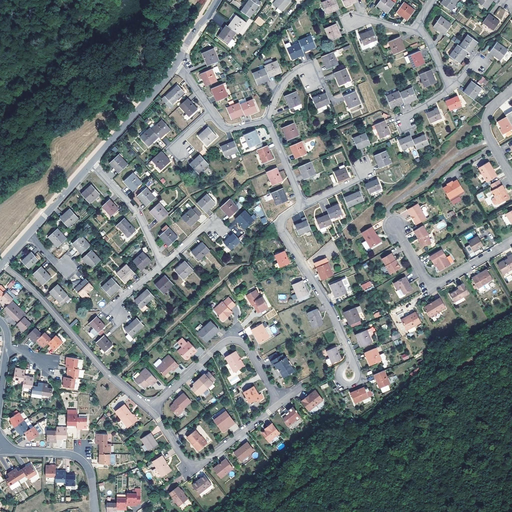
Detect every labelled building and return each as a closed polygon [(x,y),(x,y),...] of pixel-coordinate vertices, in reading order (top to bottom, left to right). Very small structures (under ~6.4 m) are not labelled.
[(249,0),(241,11),(250,17),(259,5),(251,0),(249,0)] [(290,0),(277,0),(274,4),(282,11),(290,0)] [(331,10),(338,7),(334,0),(329,0),(321,4),(326,15),(332,13),(331,10)] [(383,8),(389,12),(395,4),(388,0),(380,0),(377,6),(382,10),(383,8)] [(451,11),(458,0),(443,0),(441,3),(451,11)] [(478,0),(477,2),(487,9),(490,4),(488,2),(490,0),(478,0)] [(404,3),(397,13),(401,16),(402,15),(408,19),(414,11),(404,3)] [(503,22),(509,14),(500,6),(494,14),(503,22)] [(236,32),(238,34),(246,22),(236,15),(232,20),(234,21),(230,28),(236,32)] [(489,15),(483,23),(493,30),(499,22),(489,15)] [(258,16),(254,22),(261,27),(265,21),(258,16)] [(444,35),(451,25),(440,17),(433,27),(444,35)] [(325,29),(330,41),(339,37),(336,30),(338,29),(336,24),(325,29)] [(228,43),(236,32),(230,28),(228,26),(226,25),(218,36),(228,43)] [(363,46),(376,40),(372,30),(359,36),(363,46)] [(465,51),(467,53),(472,47),(473,48),(477,42),(467,35),(459,46),(465,51)] [(299,44),(303,53),(310,50),(309,47),(315,45),(311,36),(298,41),(299,44)] [(451,41),(458,44),(460,40),(453,36),(451,41)] [(388,43),(393,55),(405,50),(402,45),(400,45),(397,39),(388,43)] [(497,42),(490,52),(500,60),(508,50),(497,42)] [(303,53),(299,44),(287,49),(292,60),(297,58),(296,56),(303,53)] [(461,57),(465,51),(459,46),(457,45),(449,56),(459,63),(463,59),(461,57)] [(207,66),(219,61),(213,48),(202,53),(207,66)] [(410,63),(413,69),(425,64),(419,52),(404,58),(407,64),(410,63)] [(338,65),(333,53),(322,58),(324,64),(326,63),(329,70),(338,65)] [(264,67),(265,69),(269,79),(276,76),(275,74),(281,71),(277,62),(264,67)] [(212,69),(200,74),(203,80),(205,79),(208,86),(217,82),(212,69)] [(262,82),(269,79),(265,69),(253,75),(258,86),(263,84),(262,82)] [(346,69),(334,74),(337,80),(339,79),(342,86),(351,82),(346,69)] [(430,71),(419,76),(424,88),(435,83),(430,71)] [(463,94),(474,101),(482,90),(472,83),(463,94)] [(177,84),(164,96),(171,104),(184,92),(177,84)] [(228,97),(223,84),(211,89),(217,101),(228,97)] [(403,103),(404,105),(408,104),(417,100),(412,89),(399,94),(402,100),(403,103)] [(395,103),(402,100),(399,94),(398,92),(385,97),(390,108),(396,106),(395,103)] [(296,93),(284,98),(287,104),(289,103),(292,109),(301,105),(296,93)] [(355,93),(345,97),(348,103),(346,104),(349,110),(360,105),(355,93)] [(330,104),(327,98),(325,94),(312,100),(317,110),(330,104)] [(457,96),(444,101),(448,110),(461,105),(457,96)] [(197,109),(187,98),(179,106),(189,117),(197,109)] [(244,114),(251,111),(252,113),(258,110),(253,99),(240,104),(243,112),(244,114)] [(240,104),(239,102),(226,107),(231,119),(237,117),(236,115),(243,112),(240,104)] [(425,114),(429,123),(441,118),(437,109),(425,114)] [(502,129),(505,134),(511,129),(511,111),(508,113),(509,115),(507,117),(498,122),(502,129)] [(164,132),(165,133),(170,129),(161,120),(151,129),(158,137),(164,132)] [(385,120),(375,125),(381,139),(391,134),(385,120)] [(294,124),(291,124),(282,128),(284,133),(287,132),(290,139),(299,135),(297,130),(294,124)] [(151,129),(149,128),(139,137),(148,146),(158,137),(151,129)] [(202,132),(198,136),(206,145),(216,136),(209,129),(204,134),(202,132)] [(256,130),(244,135),(250,148),(259,143),(256,136),(258,136),(256,130)] [(358,150),(371,144),(366,133),(353,138),(358,150)] [(414,146),(416,150),(429,145),(425,135),(412,141),(414,146)] [(402,151),(414,146),(412,141),(410,136),(398,141),(402,151)] [(165,137),(163,139),(168,145),(171,143),(165,137)] [(239,151),(234,141),(221,147),(225,157),(239,151)] [(292,152),(295,151),(298,158),(307,154),(302,141),(290,146),(292,152)] [(273,159),(267,145),(257,149),(263,163),(273,159)] [(386,151),(375,156),(378,162),(380,161),(383,167),(392,163),(386,151)] [(170,161),(160,152),(151,160),(160,170),(170,161)] [(114,167),(115,166),(120,171),(128,165),(119,154),(110,163),(114,167)] [(195,159),(196,161),(191,166),(198,173),(208,164),(202,157),(199,155),(195,159)] [(301,172),(304,171),(307,178),(316,174),(311,162),(299,167),(301,172)] [(483,175),(482,176),(486,184),(496,178),(497,176),(495,173),(493,173),(492,172),(493,170),(489,163),(479,168),(483,175)] [(339,170),(333,172),(337,182),(350,177),(346,167),(339,170)] [(282,181),(276,168),(267,172),(273,185),(282,181)] [(142,183),(133,173),(124,181),(133,191),(142,183)] [(365,186),(369,195),(377,192),(382,189),(379,183),(377,180),(365,186)] [(449,186),(443,189),(450,199),(464,191),(458,180),(453,183),(449,186)] [(495,191),(492,193),(493,194),(491,195),(492,197),(494,196),(495,198),(493,200),(492,202),(495,205),(497,206),(501,204),(509,200),(509,197),(508,195),(506,195),(504,192),(505,191),(503,186),(502,187),(500,183),(493,187),(495,191)] [(86,190),(87,192),(81,197),(88,204),(99,195),(91,187),(90,186),(86,190)] [(141,201),(143,199),(148,205),(155,198),(146,187),(137,196),(141,201)] [(287,201),(284,195),(286,194),(283,188),(272,193),(277,205),(287,201)] [(360,191),(344,198),(348,208),(364,201),(360,191)] [(479,201),(485,198),(482,192),(476,195),(479,201)] [(215,203),(207,194),(197,203),(204,210),(209,205),(211,207),(215,203)] [(238,208),(229,199),(220,207),(229,217),(238,208)] [(118,210),(109,200),(101,207),(110,217),(118,210)] [(153,217),(155,215),(160,220),(168,214),(158,203),(149,212),(153,217)] [(328,214),(330,219),(334,217),(335,219),(338,217),(339,220),(344,217),(343,213),(338,204),(326,209),(328,214)] [(418,204),(408,210),(412,217),(413,217),(415,219),(413,220),(417,225),(427,219),(418,204)] [(193,221),(198,215),(199,216),(202,213),(195,205),(181,217),(190,226),(194,222),(193,221)] [(65,216),(60,221),(67,228),(77,219),(68,210),(64,214),(65,216)] [(242,222),(240,224),(244,229),(253,220),(244,210),(237,217),(242,222)] [(320,229),(332,224),(330,219),(328,214),(316,220),(320,229)] [(135,231),(124,219),(116,226),(128,239),(135,231)] [(433,226),(437,232),(448,225),(444,219),(433,226)] [(298,235),(311,230),(307,221),(294,226),(298,235)] [(429,236),(424,226),(414,232),(418,238),(419,238),(420,241),(419,242),(421,247),(423,248),(432,246),(429,236)] [(168,227),(159,236),(168,246),(180,235),(175,230),(172,232),(168,227)] [(370,249),(379,244),(380,243),(376,236),(372,228),(362,234),(370,249)] [(51,243),(52,241),(58,247),(65,240),(56,230),(47,239),(51,243)] [(240,241),(233,233),(223,243),(230,250),(240,241)] [(489,243),(484,235),(474,240),(480,250),(484,248),(483,246),(489,243)] [(76,250),(77,248),(82,253),(90,247),(80,237),(71,245),(76,250)] [(210,250),(202,242),(191,252),(199,260),(210,250)] [(471,257),(475,255),(469,245),(465,247),(471,257)] [(430,257),(435,265),(437,264),(438,267),(441,272),(452,266),(442,250),(430,257)] [(83,258),(87,263),(86,265),(90,270),(99,261),(90,251),(83,258)] [(285,251),(275,255),(281,267),(290,263),(285,251)] [(31,253),(21,262),(28,270),(38,260),(31,253)] [(142,253),(132,262),(141,271),(151,262),(142,253)] [(219,270),(222,266),(209,253),(205,257),(219,270)] [(391,275),(401,269),(397,263),(395,263),(395,262),(396,261),(392,254),(382,260),(386,266),(385,267),(391,275)] [(510,271),(511,274),(511,273),(511,258),(509,260),(510,262),(506,264),(506,263),(501,266),(500,268),(504,275),(510,271)] [(322,272),(325,279),(334,275),(329,262),(317,267),(319,273),(322,272)] [(181,267),(179,266),(175,270),(183,279),(193,270),(186,263),(181,267)] [(134,274),(126,265),(116,274),(124,284),(134,274)] [(51,278),(40,267),(32,274),(43,285),(51,278)] [(50,267),(46,271),(52,277),(57,273),(50,267)] [(489,273),(482,276),(483,278),(480,279),(479,278),(476,280),(474,282),(479,291),(484,288),(485,289),(495,284),(489,273)] [(161,282),(160,281),(155,285),(163,294),(173,285),(166,277),(161,282)] [(112,291),(117,286),(110,278),(100,288),(109,297),(113,293),(112,291)] [(342,279),(330,285),(333,290),(335,289),(338,296),(348,292),(345,286),(349,284),(346,278),(342,279)] [(405,295),(413,290),(411,287),(409,288),(408,286),(410,285),(405,278),(394,285),(398,292),(397,293),(400,299),(401,299),(405,297),(405,295)] [(92,288),(85,280),(74,290),(82,298),(92,288)] [(303,281),(293,285),(299,298),(309,294),(303,281)] [(67,296),(57,285),(49,292),(59,303),(67,296)] [(455,304),(470,295),(464,285),(458,288),(459,290),(450,295),(455,304)] [(153,298),(146,290),(134,302),(141,310),(153,298)] [(252,290),(243,297),(249,304),(250,303),(252,302),(259,311),(266,306),(259,296),(258,297),(252,290)] [(13,301),(5,294),(4,295),(0,299),(0,303),(1,305),(0,306),(4,309),(11,302),(13,301)] [(222,321),(224,320),(230,314),(229,313),(230,311),(229,310),(235,305),(228,297),(222,302),(221,301),(216,306),(217,308),(214,311),(218,315),(218,317),(221,321),(222,321)] [(431,307),(425,310),(431,320),(447,311),(441,301),(433,305),(434,306),(431,308),(431,307)] [(18,309),(11,302),(4,309),(3,310),(6,313),(6,314),(9,318),(18,309)] [(257,313),(259,311),(252,302),(250,303),(257,313)] [(356,308),(345,313),(350,325),(361,320),(356,308)] [(18,309),(9,318),(13,321),(14,320),(17,324),(23,318),(25,316),(18,309)] [(317,309),(308,312),(315,328),(324,324),(317,309)] [(416,314),(409,318),(410,319),(403,323),(408,332),(422,324),(416,314)] [(95,317),(88,323),(97,334),(104,327),(95,317)] [(31,325),(23,318),(17,324),(16,326),(19,329),(19,330),(22,334),(31,325)] [(72,327),(78,321),(76,319),(70,325),(72,327)] [(130,338),(143,327),(136,319),(123,330),(130,338)] [(210,322),(198,333),(205,341),(211,335),(212,336),(218,331),(210,322)] [(270,336),(261,323),(251,330),(256,336),(257,335),(258,338),(257,339),(260,343),(270,336)] [(42,336),(35,329),(27,336),(30,340),(30,341),(33,345),(37,341),(42,336)] [(368,330),(356,335),(359,340),(361,339),(364,346),(373,342),(370,336),(368,331),(368,330)] [(51,341),(44,334),(42,336),(37,341),(40,345),(39,346),(43,349),(47,344),(51,341)] [(111,346),(102,336),(95,343),(104,353),(111,346)] [(62,344),(55,337),(51,341),(47,344),(52,349),(51,349),(53,352),(62,344)] [(186,359),(187,358),(189,356),(189,355),(192,353),(192,354),(196,350),(188,341),(181,347),(177,350),(185,359),(186,359)] [(337,347),(328,351),(333,363),(342,359),(337,347)] [(377,348),(368,352),(370,358),(368,359),(371,365),(382,360),(380,355),(377,348)] [(232,353),(222,361),(233,375),(242,367),(232,353)] [(275,353),(268,358),(272,365),(274,364),(277,368),(278,368),(283,377),(288,374),(287,373),(293,369),(286,357),(283,359),(281,355),(278,357),(275,353)] [(161,363),(156,368),(163,375),(170,369),(172,371),(178,366),(169,355),(162,361),(161,363)] [(77,360),(77,359),(65,358),(64,363),(66,363),(65,368),(66,368),(76,370),(78,370),(80,370),(82,361),(77,360)] [(76,370),(66,368),(66,373),(67,374),(66,379),(74,380),(77,380),(78,370),(76,370)] [(141,375),(135,380),(138,384),(139,383),(145,390),(150,385),(151,386),(157,381),(146,368),(140,374),(141,375)] [(23,377),(23,372),(19,371),(19,370),(14,369),(13,380),(22,382),(23,377)] [(385,370),(374,375),(380,389),(391,384),(385,370)] [(205,374),(200,379),(193,385),(194,386),(191,389),(197,396),(200,394),(201,394),(206,390),(213,384),(213,382),(216,380),(209,372),(206,375),(205,374)] [(31,387),(32,380),(28,379),(28,378),(23,377),(22,382),(21,389),(31,390),(31,387)] [(73,389),(74,380),(66,379),(62,378),(62,383),(63,383),(63,388),(73,389)] [(40,396),(42,386),(37,385),(37,388),(31,387),(31,390),(30,395),(40,396)] [(42,386),(40,396),(51,398),(52,390),(47,389),(47,387),(42,386)] [(253,386),(244,393),(252,403),(257,399),(258,401),(264,397),(261,393),(260,394),(253,386)] [(364,387),(351,393),(355,403),(369,397),(364,387)] [(309,395),(301,401),(308,411),(322,400),(316,392),(310,396),(309,395)] [(183,394),(175,401),(177,403),(175,405),(174,405),(171,407),(170,410),(177,417),(183,411),(182,410),(190,402),(183,394)] [(123,405),(114,411),(126,427),(136,420),(136,418),(133,415),(131,414),(130,415),(128,412),(129,412),(123,405)] [(300,418),(293,408),(288,412),(286,410),(284,412),(285,414),(281,417),(283,419),(283,420),(285,425),(286,425),(288,427),(300,418)] [(223,432),(228,428),(233,424),(224,412),(221,415),(213,421),(222,432),(223,432)] [(13,428),(23,422),(17,413),(12,417),(8,419),(11,424),(10,424),(13,428)] [(76,419),(76,416),(66,415),(66,426),(71,426),(71,427),(73,427),(76,427),(76,419)] [(78,419),(76,419),(76,427),(76,430),(81,431),(81,429),(86,430),(86,419),(85,419),(85,416),(78,416),(78,419)] [(28,430),(23,422),(13,428),(16,433),(17,432),(19,436),(24,433),(28,430)] [(272,424),(267,427),(268,428),(265,430),(261,433),(268,442),(279,434),(272,424)] [(42,433),(36,425),(28,430),(24,433),(25,436),(23,438),(25,441),(26,440),(28,442),(35,438),(42,433)] [(66,440),(66,429),(56,429),(56,432),(56,441),(61,441),(61,440),(66,440)] [(194,430),(186,437),(191,444),(192,443),(194,445),(193,447),(197,451),(206,443),(201,436),(200,437),(194,430)] [(56,441),(56,432),(46,432),(46,442),(50,442),(50,444),(56,444),(56,441)] [(105,444),(105,434),(94,434),(94,438),(93,439),(93,444),(96,444),(105,444)] [(148,434),(139,441),(148,452),(157,445),(148,434)] [(240,461),(246,457),(253,451),(247,442),(240,447),(233,453),(240,461)] [(98,454),(108,454),(108,444),(105,444),(96,444),(96,449),(98,449),(98,454)] [(108,464),(108,454),(98,454),(97,459),(96,459),(96,464),(98,464),(108,464)] [(162,456),(153,463),(164,477),(173,470),(162,456)] [(218,464),(213,469),(217,473),(219,471),(223,476),(233,468),(225,459),(221,463),(219,465),(218,464)] [(35,474),(30,465),(25,468),(25,467),(21,470),(25,476),(27,479),(35,474)] [(54,472),(54,466),(49,465),(49,467),(44,467),(44,477),(53,478),(54,472)] [(10,473),(16,481),(25,476),(21,470),(16,473),(15,470),(10,473)] [(63,474),(63,471),(59,471),(59,472),(54,472),(53,478),(53,483),(63,483),(63,474)] [(16,481),(10,473),(6,475),(8,478),(4,481),(8,487),(10,491),(19,485),(16,481)] [(73,487),(73,479),(73,476),(68,476),(68,475),(63,474),(63,483),(63,486),(73,487)] [(204,475),(193,484),(193,486),(198,493),(203,489),(204,490),(211,484),(204,475)] [(177,487),(169,493),(172,497),(171,498),(172,499),(172,501),(174,503),(175,503),(178,506),(187,499),(177,487)] [(139,502),(139,493),(125,493),(125,497),(125,503),(130,503),(130,504),(135,504),(135,502),(139,502)] [(125,503),(125,497),(115,497),(114,503),(114,509),(120,509),(120,508),(125,508),(125,503)] [(189,500),(179,505),(181,509),(191,503),(189,500)] [(114,511),(114,509),(114,503),(105,502),(104,511),(114,511)]
